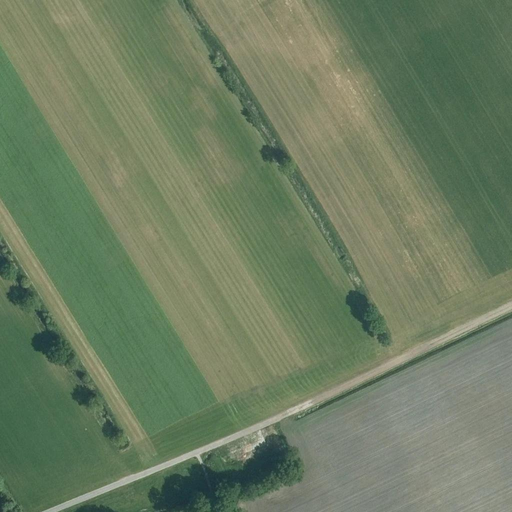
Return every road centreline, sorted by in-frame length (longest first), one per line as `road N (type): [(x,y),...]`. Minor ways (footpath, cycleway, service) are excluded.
road 1 (track): [(281,416),(511,307)]
road 2 (unclassified): [(50,511),(281,416)]
